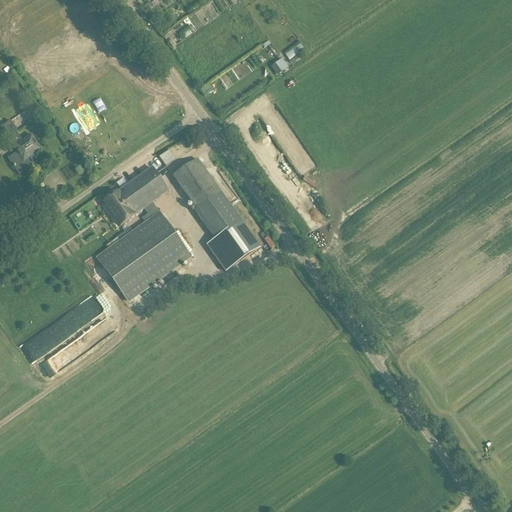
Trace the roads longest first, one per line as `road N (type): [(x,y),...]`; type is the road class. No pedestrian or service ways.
road 1 (tertiary): [(484,511),(199,112)]
road 2 (unclassified): [(0,253),(199,112)]
road 3 (tertiary): [(199,112),(118,0)]
